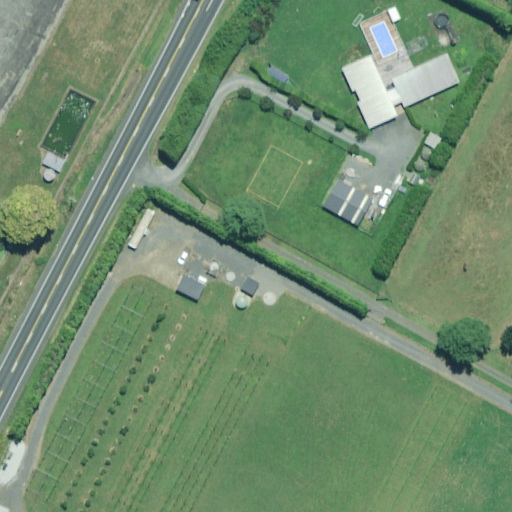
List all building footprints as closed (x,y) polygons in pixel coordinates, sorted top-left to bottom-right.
[(449,54),(394,79),(406,107),(461,82),(449,54)] [(442,140),(432,134),(426,145),(437,150),(442,140)] [(432,159),(434,157),(434,155),(434,153),(433,151),(432,150),(431,149),(429,148),(427,149),(425,149),(423,151),(422,152),(422,154),(423,156),(423,158),(425,159),(427,160),(429,160),(431,160),(432,159)] [(50,168),(50,169),(49,169),(48,169),(47,170),(46,170),(45,171),(44,172),(44,173),(44,174),(44,176),(44,177),(44,178),(44,179),(45,180),(46,181),(47,181),(48,182),(49,182),(50,182),(52,182),(53,182),(54,181),(55,181),(56,180),(56,179),(57,178),(57,177),(57,176),(57,174),(57,173),(56,172),(56,171),(61,174),(67,163),(49,153),(43,164),(50,168)] [(425,171),(426,170),(427,168),(428,166),(428,164),(427,163),(425,161),(424,160),(422,160),(420,160),(418,161),(417,163),(416,165),(416,166),(417,168),(418,170),(419,171),(421,172),(423,172),(425,171)] [(340,180),(325,206),(360,226),(375,199),(340,180)]
